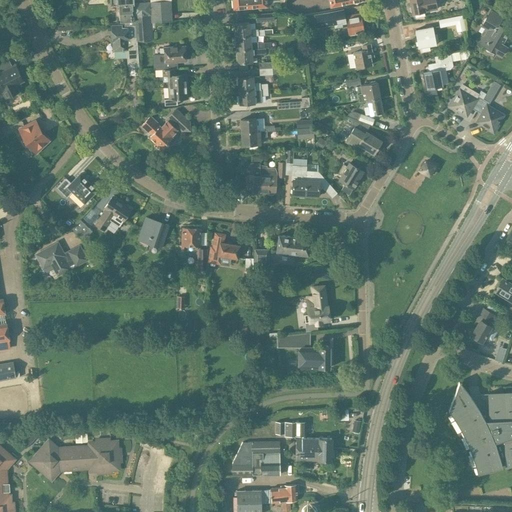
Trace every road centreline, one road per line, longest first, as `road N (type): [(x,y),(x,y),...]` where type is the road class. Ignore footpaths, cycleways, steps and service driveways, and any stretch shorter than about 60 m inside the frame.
road 1 (tertiary): [(365,511),(376,427),(408,333),(504,169)]
road 2 (residential): [(220,210),(187,205),(118,163),(85,127),(23,0)]
road 3 (residential): [(220,210),(208,11)]
road 4 (residential): [(393,511),(407,410),(435,344)]
road 5 (residential): [(511,214),(435,344)]
road 6 (residential): [(359,217),(220,210)]
road 7 (residential): [(386,0),(411,119)]
road 8 (residential): [(362,338),(359,217)]
